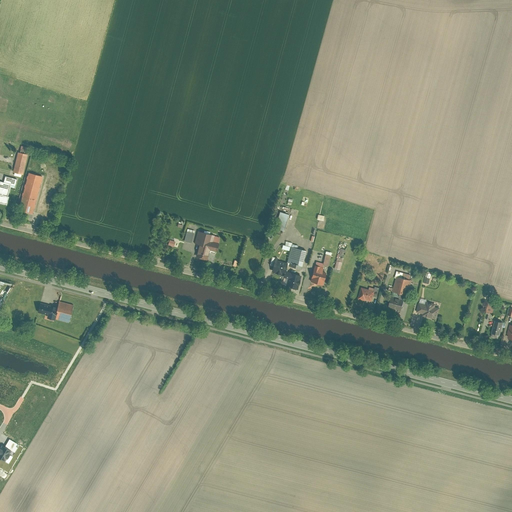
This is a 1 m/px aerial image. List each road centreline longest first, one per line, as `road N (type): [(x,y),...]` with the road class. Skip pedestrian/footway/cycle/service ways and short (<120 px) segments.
road 1 (unclassified): [(0,222),(511,357)]
road 2 (primary): [(108,294),(511,399)]
road 3 (residential): [(11,412),(31,382),(56,389),(108,294)]
